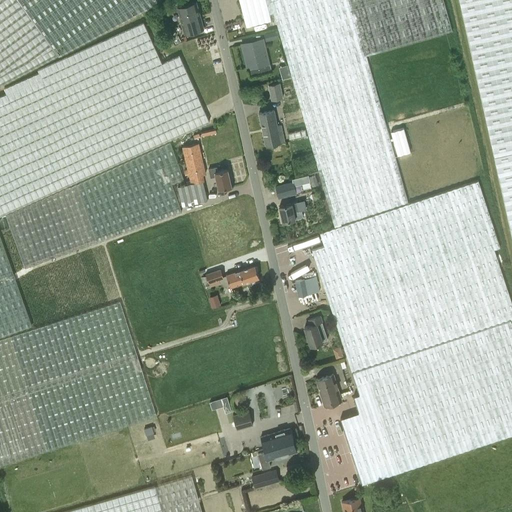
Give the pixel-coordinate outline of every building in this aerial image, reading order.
[(0,0),(0,85),(58,55),(157,5),(153,0),(0,0)] [(275,18),(335,227),(407,203),(365,54),(453,29),(444,0),(239,0),(246,25),(275,18)] [(511,0),(460,0),(511,233),(511,0)] [(184,33),(203,28),(196,1),(177,7),(184,33)] [(0,215),(209,122),(179,55),(161,63),(143,22),(38,70),(39,72),(3,88),(6,94),(0,96),(0,215)] [(265,42),(278,39),(276,31),(263,34),(265,42)] [(247,68),(249,67),(251,74),(269,70),(262,40),(242,44),(247,68)] [(271,101),(283,98),(280,82),(268,85),(271,101)] [(258,113),(265,145),(284,140),(280,124),(277,125),(273,109),(258,113)] [(411,152),(404,128),(391,131),(398,155),(411,152)] [(184,178),(171,140),(7,213),(8,215),(6,216),(25,268),(182,211),(172,182),(184,178)] [(182,146),(190,183),(179,185),(183,204),(208,199),(203,180),(204,180),(203,173),(206,173),(199,142),(182,146)] [(218,189),(231,186),(227,169),(218,171),(217,167),(208,168),(210,177),(215,176),(218,189)] [(407,203),(335,227),(308,236),(359,394),(353,396),(357,408),(358,412),(341,418),(347,437),(356,466),(360,481),(393,471),(466,448),(511,433),(511,321),(511,318),(511,301),(495,248),(501,246),(479,180),(407,203)] [(296,193),(293,181),(275,185),(278,198),(296,193)] [(292,204),(279,206),(282,222),(303,218),(301,211),(298,212),(296,203),(292,204)] [(0,234),(0,337),(32,326),(0,234)] [(254,265),(226,275),(230,287),(251,280),(252,284),(260,281),(258,277),(254,265)] [(220,268),(206,273),(208,283),(223,277),(220,268)] [(307,294),(307,293),(320,291),(317,276),(304,279),(295,281),(298,296),(307,294)] [(211,307),(219,305),(216,293),(208,296),(211,307)] [(154,408),(120,300),(98,307),(55,321),(3,338),(0,338),(0,465),(120,427),(156,416),(154,408)] [(304,327),(310,345),(322,341),(318,330),(323,328),(319,315),(308,319),(310,325),(304,327)] [(315,379),(323,405),(340,400),(333,374),(315,379)] [(252,423),(249,411),(233,416),(236,427),(252,423)] [(261,436),(264,448),(293,439),(290,428),(261,436)] [(293,439),(264,448),(266,452),(258,454),(260,462),(262,468),(270,466),(268,459),(297,451),(293,439)] [(276,469),(252,476),(255,487),(279,480),(276,469)] [(202,511),(192,475),(173,480),(62,511),(202,511)] [(341,501),(343,511),(362,511),(359,497),(341,501)]
